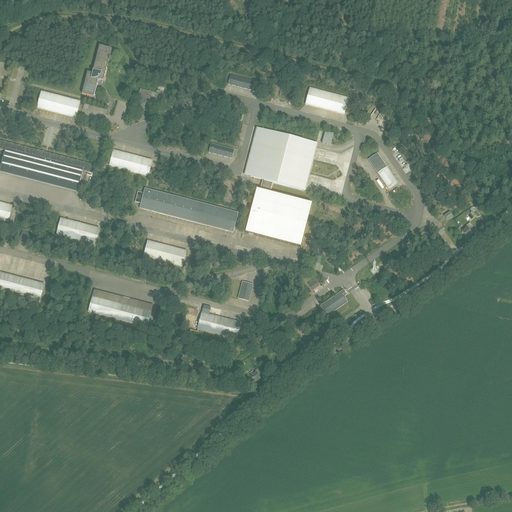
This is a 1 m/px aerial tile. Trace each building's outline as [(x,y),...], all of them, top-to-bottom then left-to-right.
[(88,73),(82,94),(94,97),(93,98),(94,98),(98,83),(98,82),(101,80),(104,81),(112,49),(100,46),(92,74),(88,73)] [(228,84),(251,90),(253,82),(231,76),(228,84)] [(310,88),(305,105),(344,115),(349,99),(310,88)] [(142,97),(139,107),(151,110),(153,102),(158,103),(161,91),(158,90),(157,94),(140,89),(138,96),(142,97)] [(37,108),(76,118),(80,102),(41,92),(37,108)] [(299,118),(316,121),(317,118),(319,119),(320,115),(323,116),(324,111),(307,108),(305,117),(300,116),(299,118)] [(312,165),(311,163),(316,142),(316,143),(263,130),(264,129),(263,129),(250,178),(251,178),(251,177),(263,180),(260,190),(257,189),(245,233),(301,247),(312,204),(270,193),(273,183),(303,191),(303,192),(309,171),(311,170),(312,165)] [(324,145),(333,145),(334,134),(325,133),(324,145)] [(0,141),(0,149),(5,151),(1,168),(78,189),(83,171),(93,174),(95,166),(0,141)] [(107,165),(110,166),(109,167),(148,177),(152,161),(113,151),(115,144),(112,144),(107,165)] [(209,153),(232,159),(234,150),(211,144),(209,153)] [(377,154),(369,160),(389,190),(398,183),(377,154)] [(409,168),(406,174),(411,177),(414,171),(409,168)] [(313,188),(319,190),(322,181),(315,179),(313,188)] [(141,204),(140,209),(233,233),(238,213),(145,189),(144,194),(138,192),(135,202),(141,204)] [(12,206),(0,202),(0,220),(8,222),(12,206)] [(100,229),(61,219),(57,235),(95,245),(100,229)] [(472,233),(470,231),(475,227),(470,222),(465,227),(465,228),(462,231),(467,238),(472,233)] [(20,239),(29,242),(31,234),(27,233),(22,232),(20,239)] [(182,267),(187,251),(148,241),(144,257),(182,267)] [(44,285),(0,273),(0,289),(40,300),(44,285)] [(312,291),(319,286),(315,279),(308,284),(312,291)] [(249,301),(253,285),(242,283),(238,299),(249,301)] [(321,307),(327,316),(347,302),(345,300),(346,299),(345,298),(345,299),(343,297),(346,295),(343,291),(321,307)] [(360,292),(369,309),(372,308),(363,291),(360,292)] [(151,312),(93,297),(89,312),(147,327),(151,312)] [(241,323),(202,313),(197,330),(236,340),(241,323)] [(254,373),(250,376),(255,383),(260,379),(258,377),(261,375),(257,369),(253,372),(254,373)]
